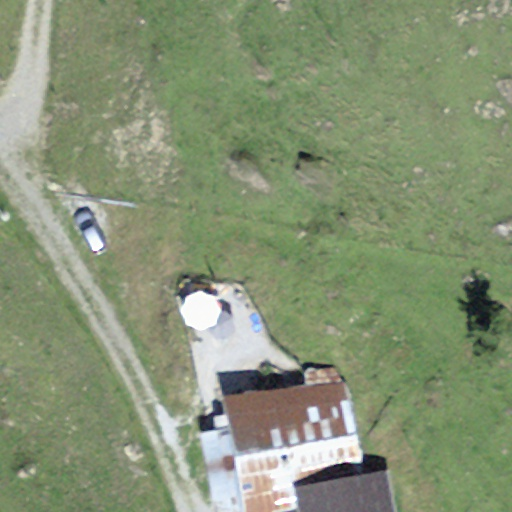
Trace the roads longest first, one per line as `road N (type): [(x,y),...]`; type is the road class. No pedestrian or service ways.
road 1 (track): [(0,139),(180,463)]
road 2 (track): [(0,128),(23,114),(47,0)]
